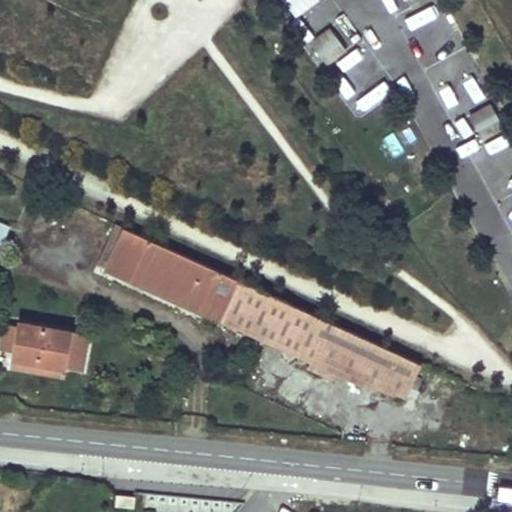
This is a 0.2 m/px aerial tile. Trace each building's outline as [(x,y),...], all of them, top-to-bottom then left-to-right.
[(319,0),(283,0),(294,17),(320,1),(319,0)] [(416,1),(415,0),(389,0),(396,12),(416,1)] [(404,17),(416,44),(444,31),(432,5),(404,17)] [(342,19),(323,32),(337,52),(356,38),(342,19)] [(323,32),(311,41),(325,61),(337,52),(323,32)] [(331,72),(348,99),(374,82),(356,56),(331,72)] [(386,77),(352,102),(360,114),(395,89),(386,77)] [(490,104),(477,111),(489,132),(502,125),(490,104)] [(477,111),(457,122),(468,143),(489,132),(477,111)] [(0,220),(0,254),(9,223),(0,220)] [(116,221),(95,264),(103,268),(124,225),(116,221)] [(124,225),(103,268),(356,381),(403,394),(408,384),(415,387),(428,363),(124,225)] [(13,346),(12,355),(61,364),(81,367),(87,333),(18,320),(17,326),(13,346)] [(2,323),(0,332),(0,343),(13,346),(17,326),(2,323)] [(12,355),(10,364),(60,373),(61,364),(12,355)]
